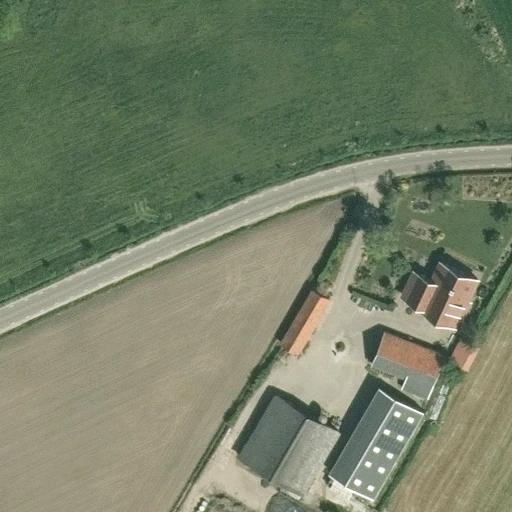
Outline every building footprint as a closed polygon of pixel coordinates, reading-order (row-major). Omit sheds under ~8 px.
[(472,300),(470,299),(480,278),(440,259),(431,278),(412,269),(399,297),(414,304),(413,307),(457,328),(461,319),(463,319),(472,300)] [(312,287),(280,342),(298,353),(330,297),(312,287)] [(421,393),(425,385),(431,387),(444,354),(384,331),(371,364),(411,380),(408,388),(421,393)] [(469,369),(478,345),(456,337),(447,361),(469,369)] [(373,497),(424,410),(381,386),(330,473),(373,497)] [(276,394),(239,456),(303,494),(340,432),(276,394)]
